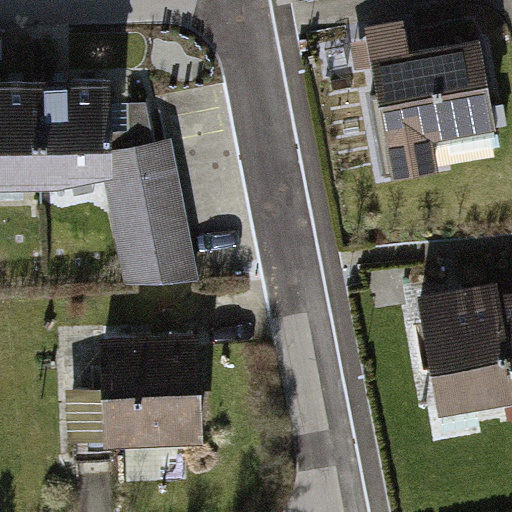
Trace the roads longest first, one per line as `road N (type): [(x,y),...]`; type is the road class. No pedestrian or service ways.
road 1 (residential): [(343,511),(243,29)]
road 2 (residential): [(421,0),(243,29)]
